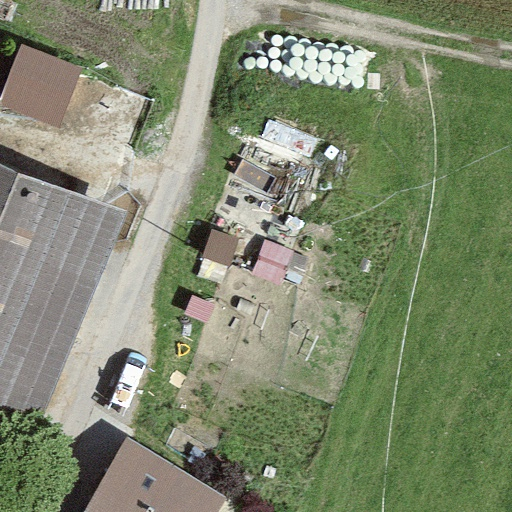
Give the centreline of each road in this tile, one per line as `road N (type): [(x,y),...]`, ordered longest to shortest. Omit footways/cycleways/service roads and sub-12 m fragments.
road 1 (unclassified): [(21,511),(164,206),(203,66),(211,0)]
road 2 (track): [(210,16),(273,10),(511,53)]
